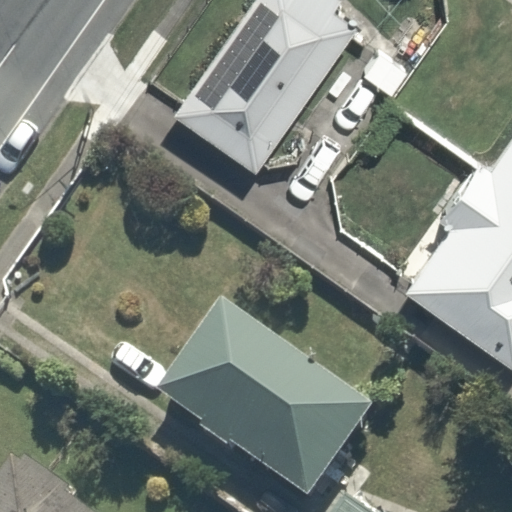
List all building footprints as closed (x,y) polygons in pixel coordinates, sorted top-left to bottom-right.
[(337,0),(235,0),(173,91),(255,147),(349,8),(337,0)] [(511,125),(494,150),(484,143),(431,218),(441,225),(404,277),(502,346),(511,331),(511,125)] [(234,295),(162,392),(310,501),(382,403),(234,295)] [(95,511),(21,454),(0,481),(0,511),(95,511)] [(364,511),(346,498),(336,511),(364,511)]
